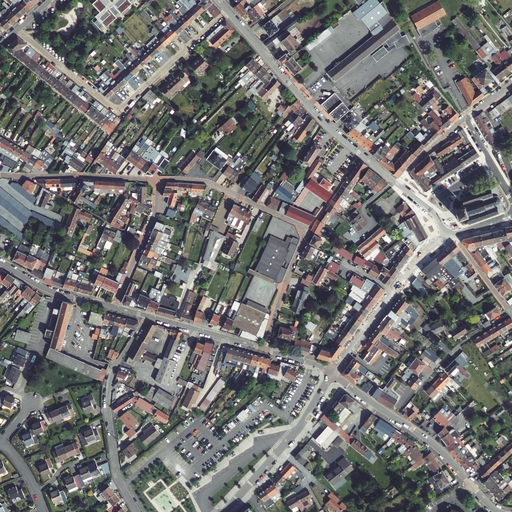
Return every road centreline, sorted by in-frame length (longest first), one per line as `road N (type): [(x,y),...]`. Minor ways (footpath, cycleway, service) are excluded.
road 1 (tertiary): [(447,236),(432,211),(325,125),(227,11)]
road 2 (residential): [(264,348),(304,228),(212,183),(158,179)]
road 3 (residential): [(17,30),(119,113),(227,11)]
road 4 (residential): [(136,511),(116,471),(108,388),(148,315)]
road 5 (tertiary): [(471,485),(430,441),(332,372)]
road 6 (tertiary): [(332,372),(422,255),(447,236)]
road 7 (residential): [(225,511),(296,432),(332,372)]
road 8 (residential): [(0,175),(158,179)]
road 9 (residential): [(158,179),(156,209),(114,306)]
road 10 (tertiary): [(0,262),(52,292),(114,306)]
road 11 (tertiary): [(148,315),(264,348)]
